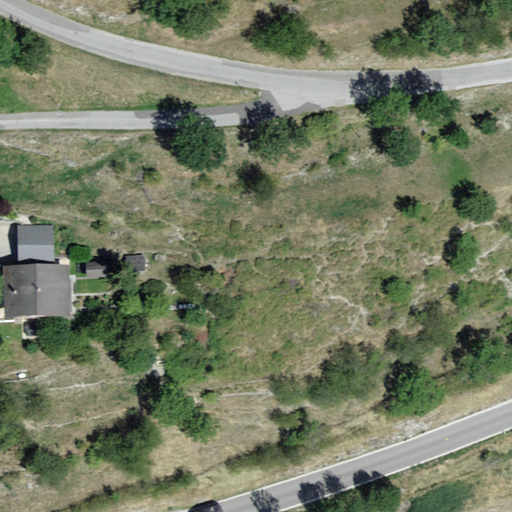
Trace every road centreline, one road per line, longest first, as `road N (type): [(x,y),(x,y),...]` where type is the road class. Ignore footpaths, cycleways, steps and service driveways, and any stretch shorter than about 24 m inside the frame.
road 1 (unclassified): [(3,0),(55,26),(247,76),(323,87)]
road 2 (residential): [(323,87),(278,110),(159,122),(0,122)]
road 3 (tertiary): [(223,511),(511,412)]
road 4 (unclassified): [(323,87),(511,65)]
